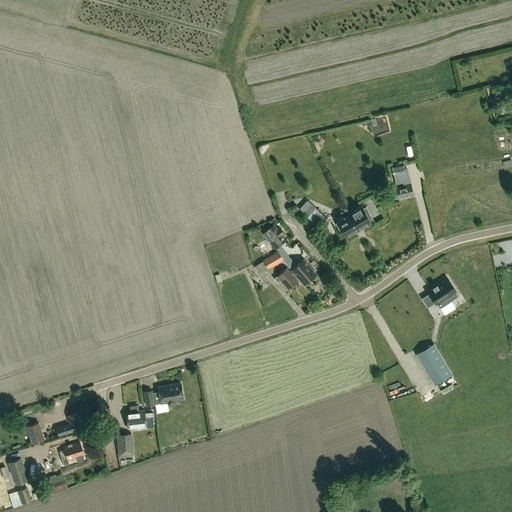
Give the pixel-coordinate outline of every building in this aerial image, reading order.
[(504,168),(511,165),(510,159),(502,162),(504,168)] [(404,164),(392,167),(394,176),(408,173),(408,169),(405,170),(404,164)] [(413,194),(410,184),(387,190),(389,200),(413,194)] [(310,206),(306,202),(299,209),(307,217),(316,208),(312,204),(310,206)] [(361,205),(348,212),(346,209),(358,231),(371,223),(370,220),(372,219),(368,212),(369,212),(365,207),(363,208),(361,205)] [(358,231),(346,209),(340,212),(342,215),(335,219),(337,222),(335,223),(339,232),(342,230),(346,237),(358,231)] [(281,235),(283,233),(279,228),(277,229),(273,225),(263,233),(275,248),(286,239),(281,235)] [(295,244),(287,251),(294,258),(301,251),(295,244)] [(277,251),(262,260),(267,269),(283,260),(277,251)] [(483,270),(492,268),(488,255),(479,258),(483,270)] [(291,270),(304,285),(315,275),(302,260),(291,270)] [(288,289),(297,282),(285,269),(274,279),(277,283),(280,280),(288,289)] [(280,299),(286,294),(281,289),(275,294),(280,299)] [(457,290),(437,303),(448,320),(468,308),(457,290)] [(417,353),(435,384),(451,373),(433,343),(417,353)] [(146,406),(183,400),(180,383),(158,387),(159,393),(152,394),(151,391),(144,393),(146,406)] [(128,429),(145,427),(144,411),(138,411),(138,406),(130,407),(130,412),(126,412),(128,429)] [(82,429),(77,413),(67,416),(69,424),(56,428),(59,436),(72,432),(82,429)] [(44,439),(39,421),(26,426),(32,444),(44,439)] [(117,435),(118,448),(119,458),(128,458),(127,447),(125,434),(117,435)] [(60,452),(64,465),(69,464),(68,461),(83,456),(79,442),(64,447),(65,450),(60,452)] [(7,463),(16,485),(28,480),(20,458),(7,463)] [(64,481),(57,484),(60,491),(67,488),(64,481)] [(17,490),(22,503),(32,500),(27,487),(17,490)] [(37,498),(47,495),(44,489),(35,492),(37,498)]
